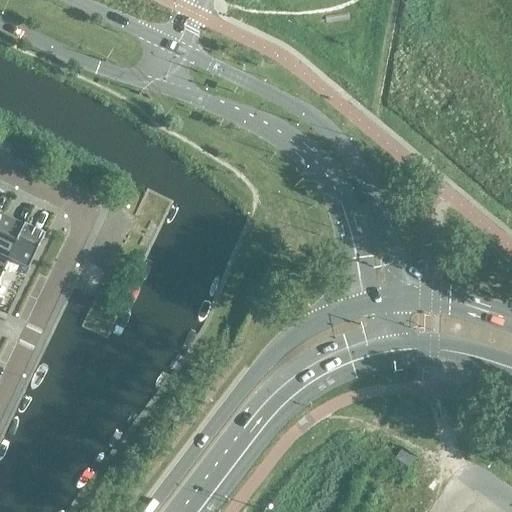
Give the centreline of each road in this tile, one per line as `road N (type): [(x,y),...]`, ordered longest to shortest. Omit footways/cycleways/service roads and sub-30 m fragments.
road 1 (secondary): [(403,298),(383,226),(349,153),(297,107),(177,48)]
road 2 (secondary): [(163,88),(289,141),(322,169),(352,236),(362,305)]
road 3 (secondary): [(362,305),(312,323),(273,352),(148,511)]
road 4 (residential): [(0,398),(81,214),(0,168)]
road 5 (secondary): [(188,511),(298,381),(393,343)]
road 6 (secondary): [(0,23),(79,61),(163,88)]
road 7 (secondary): [(393,343),(451,343),(511,361)]
